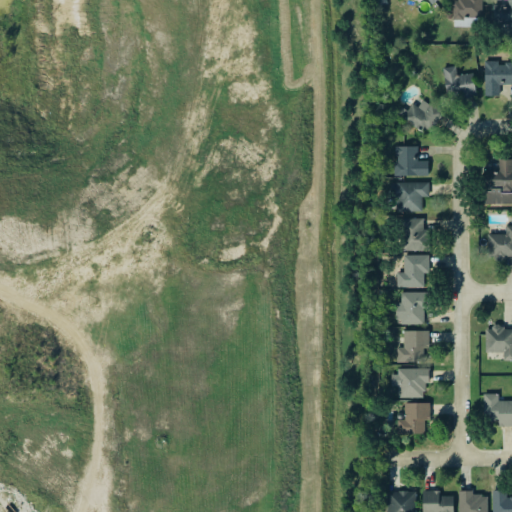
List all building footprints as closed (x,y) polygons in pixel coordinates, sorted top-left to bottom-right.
[(452,0),(452,17),(482,18),(481,0),(452,0)] [(493,26),(511,26),(511,0),(507,0),(507,4),(494,4),(493,26)] [(511,59),(484,60),(485,96),(511,95),(511,59)] [(464,98),(476,96),(474,73),(457,75),(455,65),(442,67),(446,93),(463,91),(464,98)] [(414,103),(404,113),(420,128),(428,119),(434,124),(443,115),(424,98),(417,106),(414,103)] [(429,176),(429,161),(417,161),(417,146),(394,145),(394,175),(429,176)] [(511,203),(511,158),(498,159),(498,169),(483,170),(484,204),(511,203)] [(422,210),(422,197),(429,196),(428,181),(389,182),(390,200),(396,200),(396,211),(422,210)] [(426,250),(426,217),(400,218),(401,250),(426,250)] [(488,233),(487,257),(511,257),(511,224),(506,225),(505,234),(488,233)] [(396,287),(427,287),(427,255),(403,254),(403,271),(396,271),(396,287)] [(395,322),(424,323),(425,292),(401,291),(400,302),(396,302),(395,322)] [(511,359),(511,327),(485,327),(485,351),(504,352),(504,359),(511,359)] [(397,362),(423,361),(423,348),(429,348),(429,330),(403,330),(404,347),(396,347),(397,362)] [(397,397),(425,397),(425,383),(430,383),(430,369),(391,369),(391,385),(397,385),(397,397)] [(511,425),(511,400),(498,400),(498,394),(484,393),(483,420),(498,421),(498,426),(511,425)] [(404,403),(404,419),(397,419),(397,433),(425,433),(425,420),(430,420),(430,403),(404,403)] [(492,511),(511,511),(511,489),(509,490),(492,490),(492,511)] [(453,511),(453,495),(440,496),(439,490),(422,490),(422,511),(453,511)] [(487,511),(487,495),(473,495),(473,490),(458,490),(458,511),(487,511)] [(415,511),(416,491),(387,491),(386,511),(415,511)]
